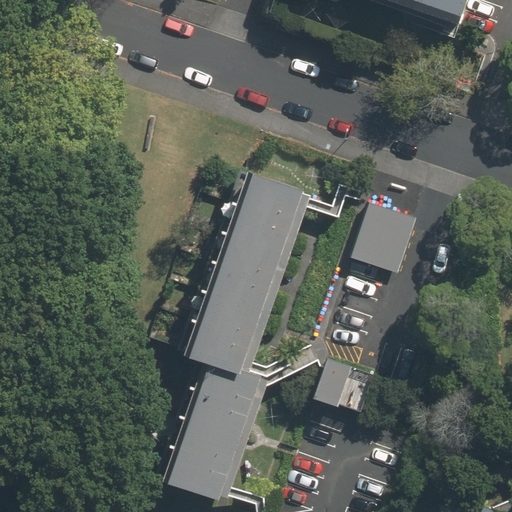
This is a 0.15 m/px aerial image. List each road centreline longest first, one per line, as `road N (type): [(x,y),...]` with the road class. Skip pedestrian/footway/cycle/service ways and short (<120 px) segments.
road 1 (residential): [(511,156),(62,0)]
road 2 (secondary): [(31,511),(0,235)]
